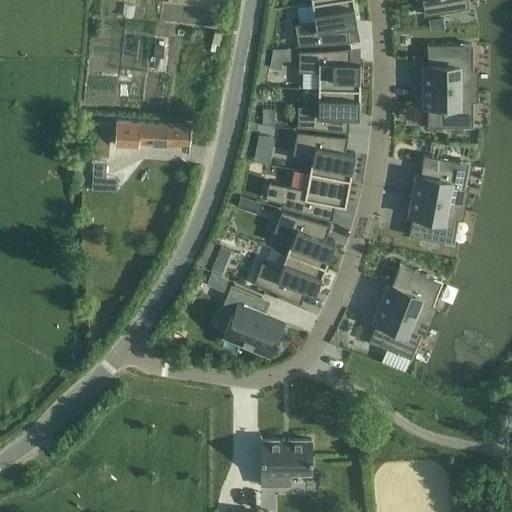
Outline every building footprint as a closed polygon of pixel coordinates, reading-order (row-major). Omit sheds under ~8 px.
[(298,22),(294,23),(298,44),(349,40),(346,25),(356,24),(356,23),(357,23),(352,0),(327,0),(311,3),(296,5),(298,22)] [(421,0),(424,14),(464,8),(463,0),(421,0)] [(441,17),(427,19),(428,29),(436,28),(443,27),(441,17)] [(214,31),(211,43),(219,45),(222,33),(214,31)] [(154,43),(152,55),(161,56),(163,44),(154,43)] [(420,68),(420,84),(474,84),(474,68),(468,68),(468,43),(426,43),(426,68),(420,68)] [(298,49),(298,70),(302,70),(302,86),(318,87),(318,88),(359,88),(360,61),(359,61),(359,60),(349,60),(350,46),(298,49)] [(287,48),(271,48),(271,57),(287,57),(287,48)] [(427,100),(427,126),(468,126),(468,100),(474,100),(474,84),(420,84),(420,100),(427,100)] [(317,105),(297,104),(297,125),(348,131),(348,116),(358,116),(358,115),(359,115),(359,88),(318,88),(317,105)] [(273,108),(261,108),(261,123),(273,123),(273,108)] [(189,145),(190,125),(117,120),(115,144),(136,146),(136,142),(189,145)] [(109,122),(87,122),(87,153),(107,154),(109,122)] [(296,130),(292,152),(312,156),(309,171),(348,179),(354,153),(354,152),(345,150),(347,135),(296,130)] [(412,177),(409,193),(462,203),(465,187),(459,186),(464,161),(423,153),(418,178),(412,177)] [(268,181),(265,197),(282,202),(282,205),(331,219),(334,204),(341,205),(348,179),(309,171),(308,172),(293,169),(290,185),(268,181)] [(408,235),(448,242),(453,217),(459,219),(462,203),(409,193),(406,209),(412,210),(408,235)] [(240,196),(237,206),(247,208),(249,199),(240,196)] [(280,209),(273,229),(291,236),(286,252),(325,267),(334,242),(334,241),(325,237),(330,223),(280,209)] [(261,261),(253,280),(300,303),(305,289),(314,293),(315,292),(325,267),(286,252),(285,253),(270,247),(265,262),(261,261)] [(440,280),(399,264),(389,287),(383,285),(377,299),(430,321),(436,306),(431,304),(440,280)] [(209,270),(204,281),(221,288),(226,277),(209,270)] [(268,353),(274,339),(276,340),(283,323),(255,310),(261,297),(230,284),(230,286),(225,299),(236,304),(223,334),(268,353)] [(430,321),(377,299),(372,314),(377,317),(368,340),(410,357),(419,333),(424,335),(430,321)] [(311,438),(270,439),(260,439),(260,472),(261,472),(261,485),(289,484),(289,473),(311,472),(311,438)]
